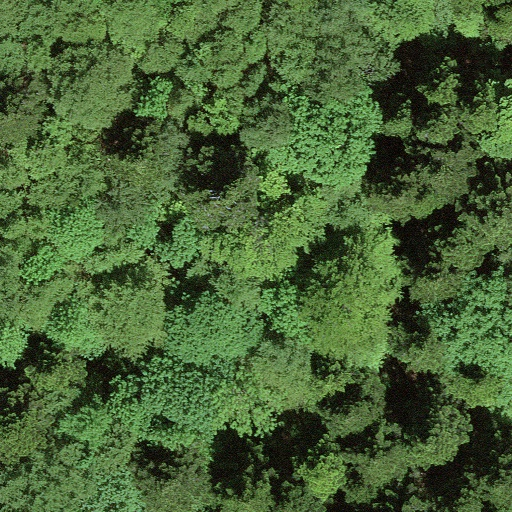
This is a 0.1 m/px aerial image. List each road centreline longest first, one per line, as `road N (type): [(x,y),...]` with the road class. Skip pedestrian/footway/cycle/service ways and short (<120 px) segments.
road 1 (track): [(511,122),(458,198),(420,305),(432,487),(424,511)]
road 2 (track): [(420,305),(394,201),(380,0)]
